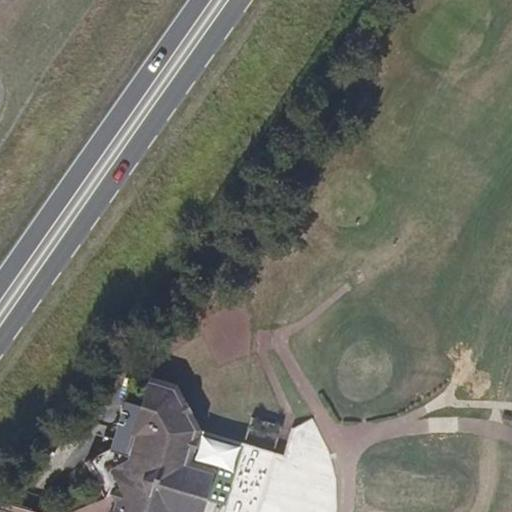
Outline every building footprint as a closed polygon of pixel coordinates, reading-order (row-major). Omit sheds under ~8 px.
[(198,458),(209,429),(184,381),(157,375),(155,381),(181,386),(202,428),(193,457),(198,458)] [(150,400),(155,381),(139,378),(133,397),(150,400)] [(117,511),(187,511),(214,494),(198,458),(193,457),(202,428),(181,386),(155,381),(150,400),(133,397),(118,446),(121,452),(133,450),(131,460),(118,466),(125,483),(121,489),(120,505),(117,511)] [(340,511),(341,510),(341,476),(334,439),(319,412),(301,423),(292,448),(283,446),(291,420),(264,415),(250,439),(209,429),(198,458),(223,465),(214,494),(208,511),(340,511)] [(96,461),(120,505),(121,489),(125,483),(118,466),(131,460),(133,450),(121,452),(118,446),(96,461)] [(223,465),(198,458),(214,494),(223,465)] [(208,511),(214,494),(187,511),(208,511)]
